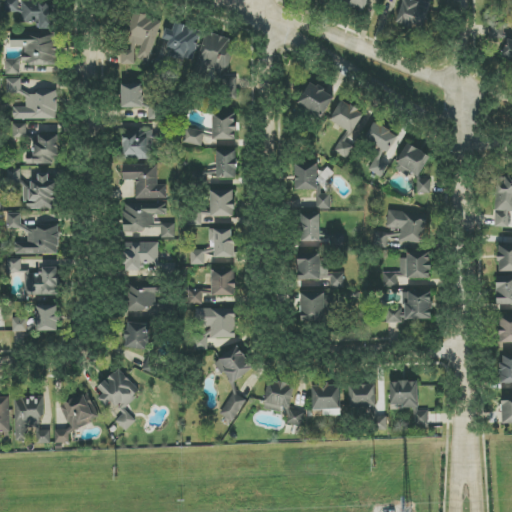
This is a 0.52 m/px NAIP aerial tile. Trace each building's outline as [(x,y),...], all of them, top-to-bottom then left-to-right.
[(21,12),(20,0),(4,0),(5,13),(21,12)] [(368,0),(340,0),(340,2),(367,8),(368,0)] [(403,0),(396,22),(423,31),(430,9),(420,6),(421,3),(412,0),(403,0)] [(22,2),(23,21),(37,21),(38,29),(56,29),(55,1),(22,2)] [(161,20),(133,13),(121,63),(134,66),(136,58),(151,62),(161,20)] [(171,42),(166,55),(191,63),(202,32),(176,23),(173,31),(167,29),(163,39),(171,42)] [(193,70),(208,76),(211,66),(226,72),(237,43),(208,32),(193,70)] [(56,66),(57,35),(11,34),(11,48),(24,48),(24,65),(56,66)] [(501,58),(511,61),(511,41),(507,40),(501,58)] [(6,75),(21,75),(20,60),(6,60),(6,75)] [(14,120),(57,119),(57,91),(22,92),(22,79),(7,79),(7,95),(26,95),(27,107),(14,107),(14,120)] [(298,105),(324,117),(334,95),(308,83),(298,105)] [(144,85),(122,84),(121,108),(143,108),(144,85)] [(364,112),(340,101),(330,122),(354,133),(364,112)] [(149,109),(148,119),(159,120),(159,110),(149,109)] [(213,140),(236,140),(236,110),(214,110),(213,140)] [(13,139),(27,139),(27,124),(13,124),(13,139)] [(369,171),(377,176),(382,177),(389,167),(380,160),(383,151),(388,153),(398,137),(382,126),(374,124),(364,138),(377,147),(369,171)] [(182,143),(203,147),(206,132),(185,128),(182,143)] [(153,159),(153,130),(123,129),(123,159),(153,159)] [(58,135),(33,136),(34,164),(59,163),(58,135)] [(335,153),(350,158),(353,145),(338,141),(335,153)] [(395,170),(409,176),(410,173),(420,177),(430,155),(406,144),(395,170)] [(217,151),(218,179),(237,178),(236,151),(217,151)] [(123,166),(123,181),(136,181),(136,199),(167,199),(167,185),(158,186),(157,165),(123,166)] [(295,166),(296,191),(320,190),(319,165),(295,166)] [(21,170),(8,169),(7,182),(21,182),(21,170)] [(25,209),(58,210),(58,182),(49,182),(49,175),(35,175),(34,184),(25,184),(25,209)] [(495,227),(510,228),(511,212),(511,211),(511,177),(496,177),(495,227)] [(431,193),(431,180),(418,180),(418,193),(431,193)] [(235,216),(234,190),(211,191),(212,217),(235,216)] [(330,209),(331,195),(317,194),(317,208),(330,209)] [(124,235),(175,236),(175,224),(158,223),(158,216),(167,216),(168,204),(124,203),(124,235)] [(21,228),(22,214),(8,214),(8,227),(21,228)] [(427,217),(389,214),(387,228),(401,229),(400,241),(424,244),(427,217)] [(321,215),(302,215),(302,242),(321,242),(321,215)] [(15,254),(59,253),(59,224),(37,224),(37,230),(28,230),(28,242),(15,242),(15,254)] [(210,229),(210,247),(215,247),(215,258),(234,258),(234,229),(210,229)] [(159,243),(125,243),(125,271),(144,271),(144,265),(159,264),(159,243)] [(191,250),(191,265),(205,265),(205,253),(214,253),(214,250),(191,250)] [(383,273),(384,287),(405,286),(405,279),(431,279),(430,252),(407,253),(407,259),(400,259),(400,273),(383,273)] [(8,273),(22,273),(22,259),(7,259),(8,273)] [(41,268),(41,275),(26,274),(25,294),(58,295),(59,268),(41,268)] [(189,305),(203,305),(203,296),(235,296),(236,269),(213,269),(213,291),(189,291),(189,305)] [(497,305),(511,304),(511,276),(497,277),(497,305)] [(156,288),(130,287),(129,312),(164,312),(164,302),(156,302),(156,288)] [(431,320),(432,292),(405,292),(404,320),(431,320)] [(300,293),(301,322),(326,321),(325,293),(300,293)] [(58,332),(58,305),(36,306),(36,324),(28,324),(27,318),(13,319),(13,332),(58,332)] [(388,323),(404,324),(404,307),(388,306),(388,323)] [(236,338),(236,309),(197,309),(197,330),(189,330),(189,350),(208,350),(208,338),(236,338)] [(511,318),(499,318),(500,344),(511,343),(511,318)] [(149,349),(150,324),(127,323),(126,348),(149,349)] [(502,383),(511,383),(511,356),(503,356),(502,383)] [(99,399),(108,407),(112,403),(121,411),(141,390),(117,369),(99,389),(104,393),(99,399)] [(295,386),(270,380),(264,409),(281,413),(283,406),(291,408),(295,386)] [(375,384),(350,385),(351,406),(376,405),(375,384)] [(220,413),(232,422),(247,402),(235,393),(220,413)] [(511,423),(511,395),(502,395),(502,423),(511,423)] [(71,441),(68,432),(95,422),(86,396),(61,404),(69,428),(54,433),(58,445),(71,441)] [(0,432),(0,433),(0,437),(10,437),(9,397),(0,397),(0,432)] [(16,397),(15,441),(27,442),(28,428),(42,429),(43,398),(16,397)] [(304,411),(288,410),(288,425),(303,426),(304,411)] [(116,422),(126,432),(137,421),(127,411),(116,422)] [(51,444),(50,430),(37,431),(37,444),(51,444)]
